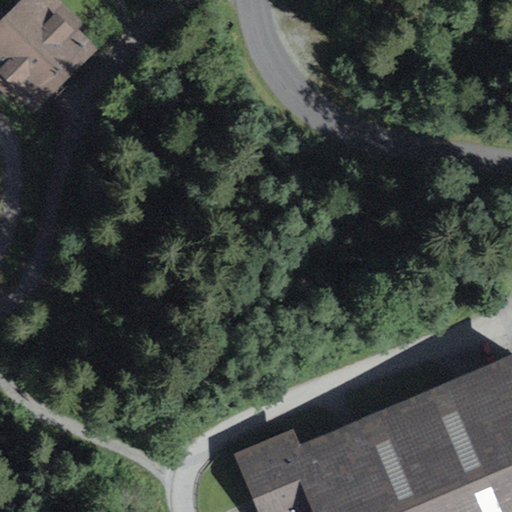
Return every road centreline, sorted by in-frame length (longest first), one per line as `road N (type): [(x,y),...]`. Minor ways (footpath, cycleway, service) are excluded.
road 1 (residential): [(182,0),(117,47),(89,90),(55,184),(33,284),(0,307)]
road 2 (unclassified): [(252,0),(264,55),(306,107),(387,148),(511,168)]
